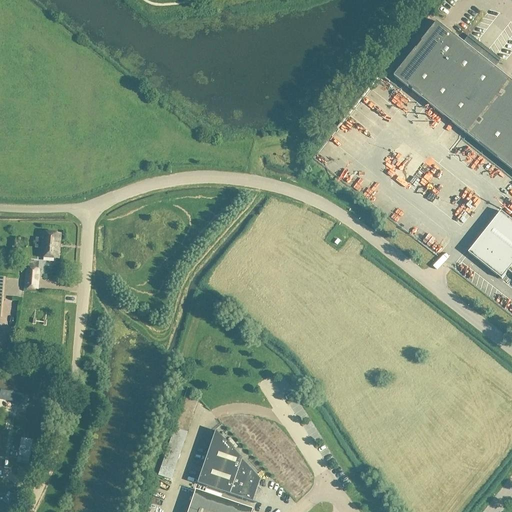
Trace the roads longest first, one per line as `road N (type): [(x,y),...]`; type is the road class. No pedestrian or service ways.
road 1 (unclassified): [(511,348),(353,222),(288,190),(206,175),(139,186),(90,208)]
road 2 (unclassified): [(24,511),(71,380),(90,208)]
road 3 (unknown): [(464,239),(374,169),(373,135),(400,113)]
road 4 (unknown): [(493,197),(488,180),(400,113)]
road 5 (unclassified): [(329,483),(265,381)]
